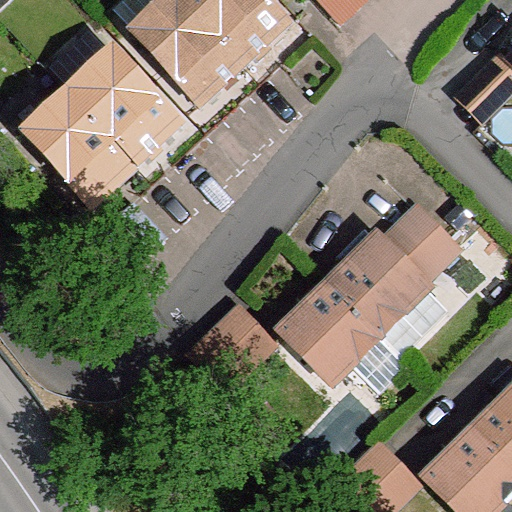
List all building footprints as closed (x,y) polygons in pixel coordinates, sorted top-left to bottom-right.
[(178,0),(181,3),(136,44),(202,117),(291,36),(257,0),(178,0)] [(331,0),(346,22),(378,0),(331,0)] [(511,73),(502,63),(460,107),(485,131),(511,102),(511,73)] [(180,138),(116,66),(23,148),(87,220),(180,138)] [(379,230),(281,326),(334,379),(465,251),(421,206),(387,239),(379,230)] [(241,309),(192,355),(225,390),(274,344),(241,309)] [(511,388),(425,473),(463,511),(490,511),(511,491),(511,388)] [(258,393),(236,410),(253,430),(274,413),(258,393)] [(398,464),(381,444),(338,483),(363,511),(390,511),(419,487),(398,464)]
